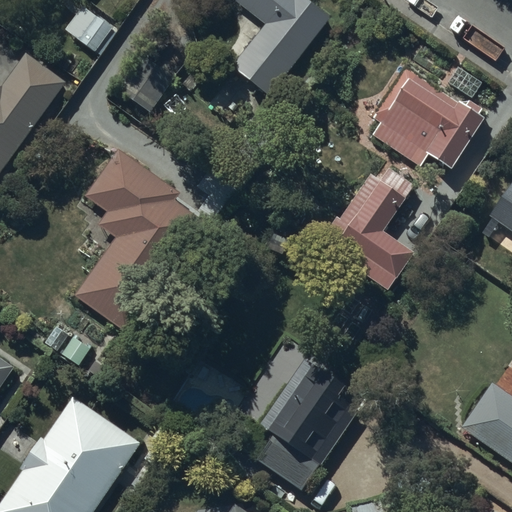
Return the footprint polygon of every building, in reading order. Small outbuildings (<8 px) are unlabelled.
[(307,0),(239,0),(238,1),(268,24),(242,57),(234,69),(274,99),(333,19),(307,0)] [(115,27),(93,12),(74,42),(95,56),(115,27)] [(0,179),(71,88),(32,58),(2,96),(0,94),(0,179)] [(175,78),(142,58),(119,96),(152,116),(175,78)] [(495,118),(408,64),(373,121),(377,123),(369,135),(427,171),(433,161),(458,177),(495,118)] [(123,327),(199,218),(181,205),(191,190),(128,146),(90,200),(111,215),(103,226),(118,237),(78,295),(123,327)] [(386,184),(371,175),(324,250),(391,293),(415,254),(386,235),(420,182),(396,168),(386,184)] [(511,189),(494,216),(511,228),(511,189)] [(96,350),(75,338),(65,355),(85,368),(96,350)] [(0,406),(25,371),(0,353),(0,406)] [(383,409),(298,358),(241,453),(324,503),(383,409)] [(511,395),(494,383),(463,428),(511,462),(511,395)] [(99,511),(146,445),(77,397),(47,441),(43,439),(23,468),(29,472),(0,511),(99,511)] [(395,511),(393,495),(351,502),(352,511),(395,511)]
